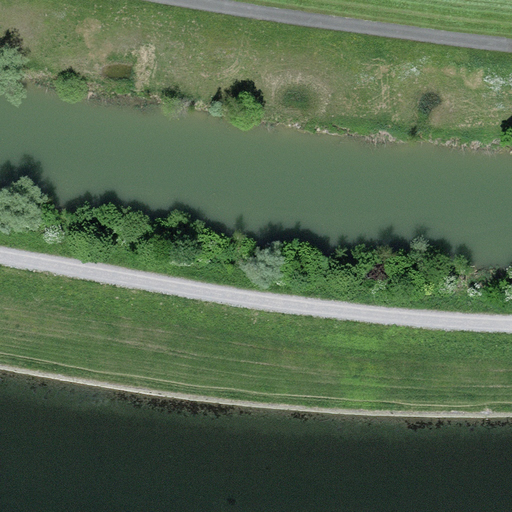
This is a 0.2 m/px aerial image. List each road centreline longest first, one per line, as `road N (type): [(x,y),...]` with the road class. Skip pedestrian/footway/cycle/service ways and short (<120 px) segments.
road 1 (track): [(0,254),(291,306),(511,326)]
road 2 (track): [(511,46),(213,0)]
